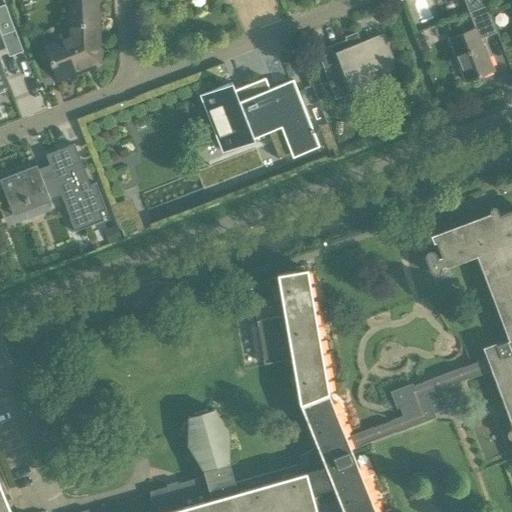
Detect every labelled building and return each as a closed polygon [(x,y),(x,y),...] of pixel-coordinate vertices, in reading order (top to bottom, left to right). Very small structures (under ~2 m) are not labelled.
[(95,0),(68,0),(71,38),(45,48),(58,81),(77,74),(75,70),(99,60),(95,0)] [(445,0),(446,2),(451,0),(464,0),(470,13),(488,6),(490,6),(487,0),(445,0)] [(470,13),(476,29),(481,42),(499,35),(488,6),(470,13)] [(486,55),(481,42),(476,29),(449,39),(466,82),(494,70),(488,54),(486,55)] [(363,84),(397,71),(383,35),(349,48),(346,40),(317,51),(336,100),(365,88),(363,84)] [(41,70),(46,86),(55,83),(49,67),(41,70)] [(231,82),(199,95),(221,153),(245,144),(243,139),(281,124),(293,154),(318,144),(293,80),(269,89),(265,78),(243,86),(245,90),(236,94),(231,82)] [(0,207),(4,218),(13,214),(62,196),(76,231),(104,220),(101,212),(106,209),(96,183),(91,185),(75,144),(46,155),(48,161),(0,180),(2,183),(0,184),(0,207)] [(511,211),(499,216),(500,219),(495,221),(493,216),(435,238),(442,257),(439,259),(437,254),(434,251),(431,251),(429,252),(426,254),(425,255),(425,257),(431,273),(434,277),(436,277),(439,276),(441,274),(442,272),(443,270),(442,268),(478,254),(511,342),(508,343),(507,341),(485,349),(489,358),(493,369),(511,420),(511,211)] [(99,230),(104,242),(120,237),(116,224),(99,230)] [(375,511),(351,450),(345,438),(328,394),(307,270),(277,275),(284,316),(257,321),(265,364),(291,359),(299,404),(308,426),(306,429),(314,451),(301,457),(303,465),(235,484),(229,464),(230,464),(229,434),(215,410),(187,418),(188,447),(203,472),(210,471),(211,476),(179,485),(177,481),(166,484),(166,486),(148,491),(154,511),(86,511),(83,511),(42,511),(43,511),(41,511),(11,511),(0,484),(0,511),(308,511),(316,510),(315,505),(337,499),(342,511),(375,511)] [(493,369),(489,358),(412,387),(411,384),(390,392),(396,407),(399,406),(402,416),(345,438),(351,450),(435,418),(429,403),(440,399),(437,390),(493,369)] [(429,403),(434,413),(444,409),(440,399),(429,403)]
